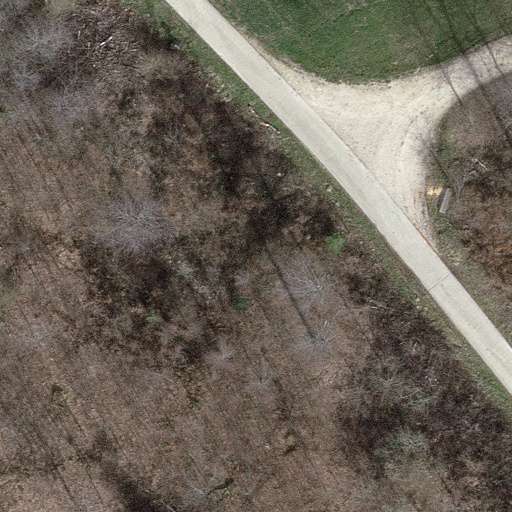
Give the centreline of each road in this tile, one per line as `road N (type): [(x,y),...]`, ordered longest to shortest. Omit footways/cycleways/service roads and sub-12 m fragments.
road 1 (unclassified): [(166,0),(511,375)]
road 2 (track): [(313,159),(511,75)]
